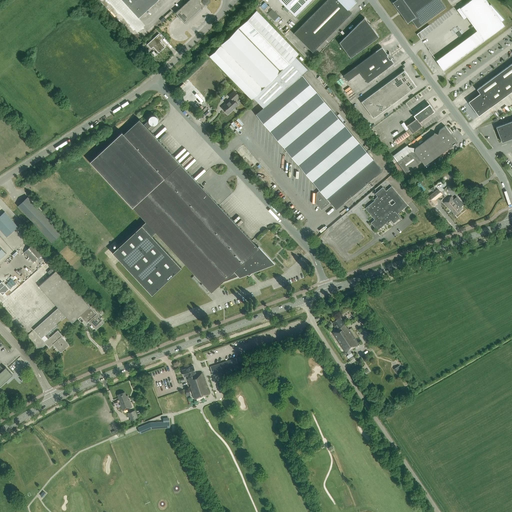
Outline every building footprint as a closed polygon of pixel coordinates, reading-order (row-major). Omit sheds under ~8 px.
[(122,0),(139,18),(158,0),(122,0)] [(188,0),(179,9),(175,13),(184,23),(188,19),(204,5),(207,5),(210,2),(210,0),(188,0)] [(278,0),(295,17),(312,0),(278,0)] [(348,9),(355,2),(353,0),(326,0),(293,33),(312,52),(352,13),(348,9)] [(446,7),(440,0),(395,0),(393,2),(392,2),(408,23),(407,23),(411,20),(417,28),(446,7)] [(489,5),(485,0),(470,0),(458,9),(457,10),(464,19),(467,17),(477,31),(436,61),(443,71),(505,25),(502,22),(504,20),(490,4),(489,5)] [(275,20),(280,16),(266,1),(261,6),(275,20)] [(263,108),(302,75),(308,69),(296,56),(299,54),(257,10),(209,56),(251,99),(253,97),(263,108)] [(379,37),(364,18),(339,43),(350,58),(379,37)] [(161,51),(165,47),(160,41),(163,38),(159,34),(147,45),(151,49),(153,47),(158,52),(161,50),(161,51)] [(192,45),(193,47),(203,38),(201,36),(192,45)] [(389,53),(389,52),(389,53),(389,54),(387,55),(382,47),(343,75),(347,81),(359,72),(367,83),(394,63),(391,59),(392,58),(393,59),(394,59),(393,58),(392,58),(391,57),(391,56),(390,55),(390,54),(389,53)] [(511,63),(477,89),(480,93),(468,102),(478,116),(511,91),(511,63)] [(404,70),(361,102),(373,118),(416,86),(404,70)] [(319,190),(329,202),(336,209),(382,170),(316,92),(302,75),(263,108),(256,114),(319,190)] [(233,100),(238,96),(235,91),(229,96),(232,99),(227,103),(226,103),(224,105),(224,106),(222,108),(227,114),(237,105),(233,100)] [(500,110),(504,115),(511,109),(511,103),(511,102),(500,110)] [(419,122),(434,111),(429,104),(414,116),(416,118),(406,126),(412,134),(422,126),(419,122)] [(258,246),(257,247),(148,129),(152,125),(153,125),(154,125),(155,124),(156,124),(157,123),(157,122),(158,122),(158,121),(158,120),(158,119),(158,118),(157,118),(157,117),(156,116),(155,116),(154,115),(153,115),(152,116),(151,116),(150,116),(150,117),(149,118),(149,119),(149,121),(144,125),(139,119),(124,134),(122,132),(90,162),(133,207),(146,222),(112,252),(152,295),(181,267),(152,236),(155,232),(211,292),(221,283),(222,283),(239,276),(239,277),(248,274),(249,275),(251,273),(275,264),(258,246)] [(502,142),(511,138),(511,120),(496,127),(502,142)] [(415,148),(415,149),(407,147),(394,158),(406,174),(422,162),(425,166),(449,148),(449,147),(456,142),(451,135),(445,126),(439,130),(438,134),(434,133),(433,135),(415,148)] [(409,135),(406,131),(394,140),(398,144),(409,135)] [(264,172),(266,171),(264,168),(257,173),(264,182),(269,178),(264,172)] [(419,184),(417,186),(422,192),(425,190),(423,186),(424,186),(422,182),(419,182),(418,183),(419,184)] [(387,223),(391,220),(393,223),(401,217),(398,213),(407,205),(391,186),(386,191),(383,187),(375,194),(377,197),(374,200),(365,208),(374,220),(370,223),(377,231),(387,222),(387,223)] [(442,195),(441,193),(438,189),(426,199),(432,207),(437,203),(435,200),(442,195)] [(321,209),(329,202),(319,190),(316,193),(315,203),(321,209)] [(27,197),(18,206),(52,243),(61,234),(27,197)] [(455,214),(461,209),(457,204),(456,204),(454,201),(451,197),(444,203),(449,209),(450,208),(455,214)] [(4,212),(0,215),(0,229),(7,237),(18,227),(4,212)] [(43,254),(34,244),(25,252),(34,262),(43,254)] [(80,316),(90,307),(57,270),(55,271),(52,268),(48,272),(51,275),(38,286),(58,308),(34,330),(41,339),(43,337),(46,341),(44,343),(50,348),(55,343),(56,345),(56,346),(61,352),(68,345),(62,338),(63,337),(57,331),(50,337),(49,336),(55,330),(53,328),(66,317),(72,324),(80,316)] [(0,292),(2,295),(9,290),(2,282),(0,283),(0,292)] [(90,307),(80,316),(87,323),(89,321),(96,329),(104,323),(90,307)] [(345,353),(358,344),(340,317),(332,322),(337,329),(332,333),(345,353)] [(218,376),(233,371),(232,368),(233,368),(230,360),(214,365),(216,373),(217,373),(218,376)] [(0,382),(3,380),(4,381),(8,377),(7,376),(11,373),(6,367),(4,369),(0,364),(0,382)] [(399,365),(393,369),(397,374),(403,371),(399,365)] [(196,375),(195,372),(193,366),(182,370),(184,376),(187,375),(188,379),(187,379),(194,399),(209,394),(202,373),(196,375)] [(127,395),(126,396),(124,392),(117,395),(120,403),(119,403),(122,411),(132,407),(129,400),(128,400),(127,398),(128,397),(127,395)] [(130,419),(130,420),(130,421),(138,418),(135,410),(127,413),(129,417),(130,419)] [(163,422),(150,422),(138,428),(140,434),(152,429),(170,428),(169,418),(163,418),(163,422)]
